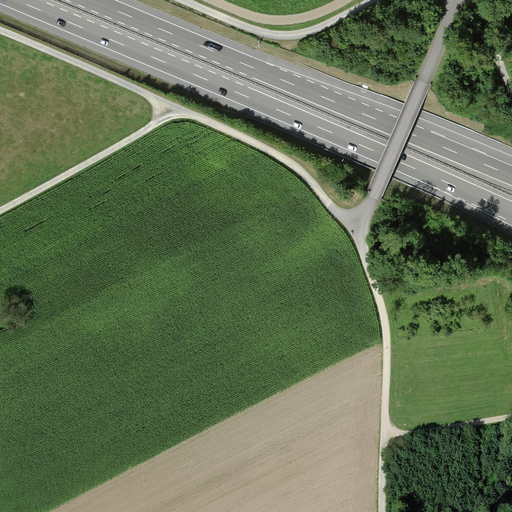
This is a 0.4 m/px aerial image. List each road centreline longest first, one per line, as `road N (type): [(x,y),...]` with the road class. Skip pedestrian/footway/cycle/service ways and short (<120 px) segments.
road 1 (motorway): [(14,0),(511,211)]
road 2 (track): [(385,327),(354,228),(297,167),(0,31)]
road 3 (motorway): [(511,175),(90,0)]
road 4 (track): [(453,0),(375,194)]
road 5 (track): [(0,211),(181,109)]
road 6 (track): [(372,0),(308,31),(278,35),(182,0)]
road 7 (track): [(385,327),(381,511)]
road 8 (track): [(384,432),(511,417)]
